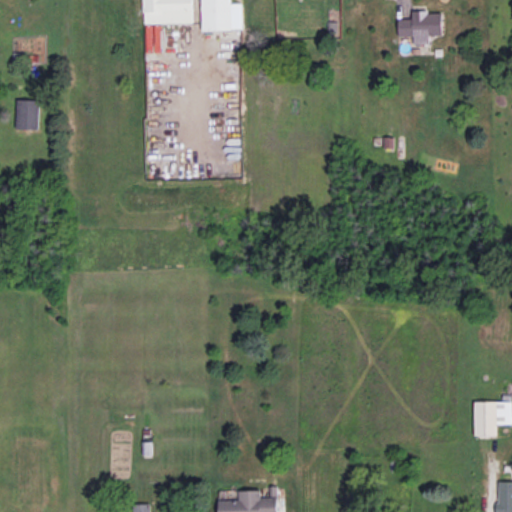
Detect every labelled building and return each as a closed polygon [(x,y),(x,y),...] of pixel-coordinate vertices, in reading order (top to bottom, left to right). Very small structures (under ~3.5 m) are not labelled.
[(193,22),(192,0),(142,0),(143,23),(193,22)] [(201,0),(203,30),(243,29),(242,7),(232,7),(231,0),(201,0)] [(443,34),(442,11),(412,11),(413,18),(399,19),(399,36),(414,35),(414,43),(430,43),(429,35),(443,34)] [(38,129),(39,99),(17,99),(16,128),(38,129)] [(511,401),(476,400),(475,435),(497,435),(497,423),(511,424),(511,401)] [(497,511),(511,511),(511,480),(498,480),(497,511)] [(278,511),(278,496),(262,497),(261,489),(239,490),(239,499),(219,500),(219,511),(278,511)] [(151,511),(151,503),(132,503),(132,511),(151,511)]
